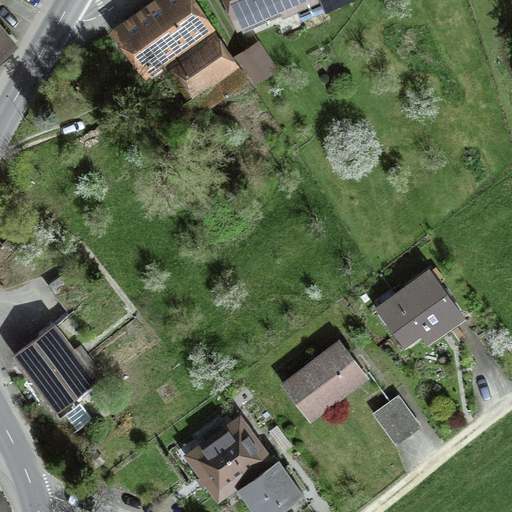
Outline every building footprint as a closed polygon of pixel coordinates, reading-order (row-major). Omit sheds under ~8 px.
[(137,71),(160,55),(210,21),(195,0),(161,0),(111,35),(137,71)] [(230,0),(241,27),(302,4),(307,19),(356,0),(230,0)] [(235,57),(210,21),(160,55),(194,104),(244,70),(235,57)] [(0,24),(0,59),(17,45),(0,24)] [(259,43),(235,57),(244,70),(255,89),(279,76),(259,43)] [(70,269),(48,285),(56,297),(78,281),(70,269)] [(431,278),(381,314),(407,349),(440,325),(447,334),(464,321),(457,312),(431,278)] [(61,407),(78,430),(93,418),(76,395),(98,379),(55,322),(53,323),(55,325),(44,334),(43,333),(13,354),(44,395),(49,391),(60,405),(59,406),(60,408),(61,407)] [(341,344),(288,383),(312,415),(365,376),(341,344)] [(401,393),(377,411),(398,437),(421,420),(401,393)] [(288,419),(273,429),(283,443),(298,432),(288,419)] [(239,427),(195,458),(222,496),(234,485),(266,460),(239,427)] [(274,455),(266,460),(234,485),(254,511),(280,511),(304,494),(274,455)]
